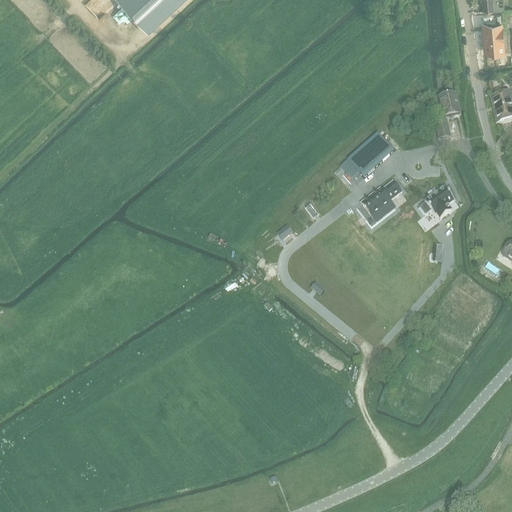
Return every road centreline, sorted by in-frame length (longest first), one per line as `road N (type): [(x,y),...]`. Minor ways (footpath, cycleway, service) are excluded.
road 1 (tertiary): [(306,511),(425,455),(511,366)]
road 2 (unclassified): [(511,183),(490,150),(464,0)]
